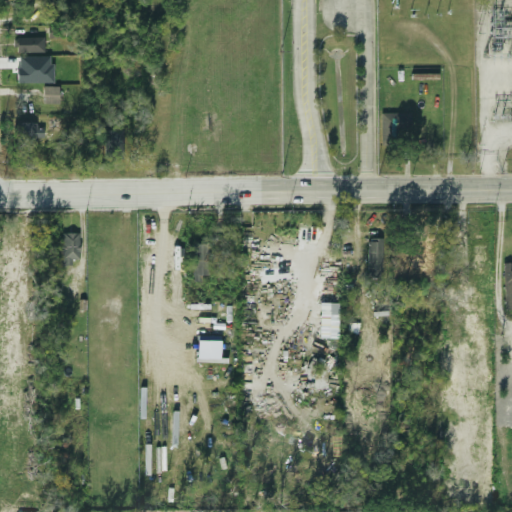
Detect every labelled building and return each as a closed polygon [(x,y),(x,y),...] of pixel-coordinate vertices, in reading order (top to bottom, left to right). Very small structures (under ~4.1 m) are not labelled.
[(42,38),(16,38),(16,54),(42,54),(42,38)] [(52,56),(18,57),(19,83),(53,82),(52,56)] [(58,104),(58,87),(41,87),(41,104),(58,104)] [(382,135),(396,135),(396,146),(409,146),(409,114),(382,114),(382,135)] [(41,124),(15,124),(15,142),(41,142),(41,124)] [(104,159),(122,159),(122,131),(104,131),(104,159)] [(61,265),(77,265),(77,233),(61,233),(61,265)] [(428,267),(428,235),(411,235),(411,267),(428,267)] [(367,277),(381,277),(381,239),(366,239),(367,277)] [(192,282),(209,282),(209,244),(192,244),(192,282)] [(511,263),(503,263),(503,309),(511,309),(511,263)] [(339,304),(320,303),(320,338),(339,338),(339,304)]
